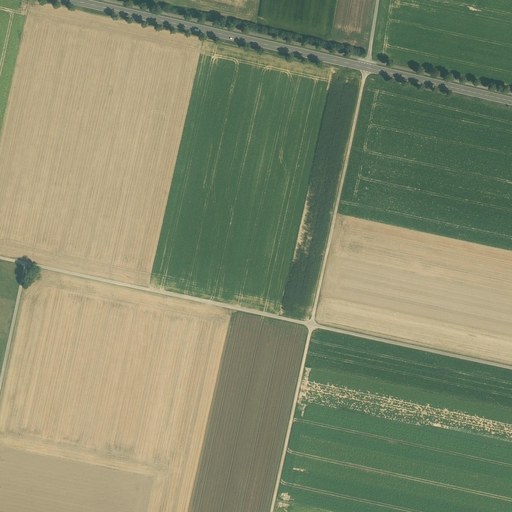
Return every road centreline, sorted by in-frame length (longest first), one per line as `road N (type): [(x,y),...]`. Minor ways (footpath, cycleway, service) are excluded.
road 1 (track): [(511,368),(0,258)]
road 2 (secondary): [(511,101),(67,0)]
road 3 (track): [(271,511),(366,67)]
road 4 (track): [(0,383),(25,264)]
